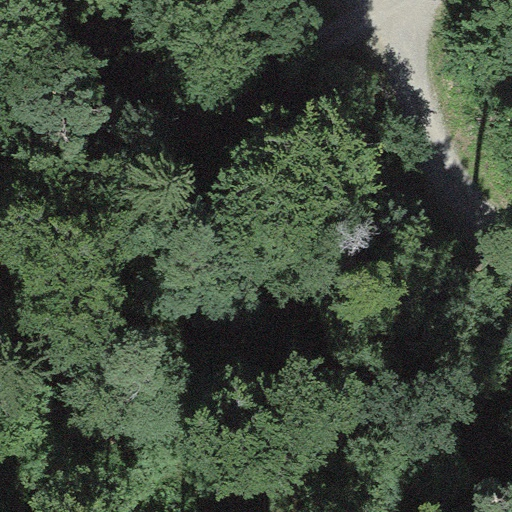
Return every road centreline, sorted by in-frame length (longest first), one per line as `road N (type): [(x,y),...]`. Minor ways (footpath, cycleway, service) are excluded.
road 1 (track): [(346,0),(194,103),(0,180)]
road 2 (track): [(511,247),(352,0)]
